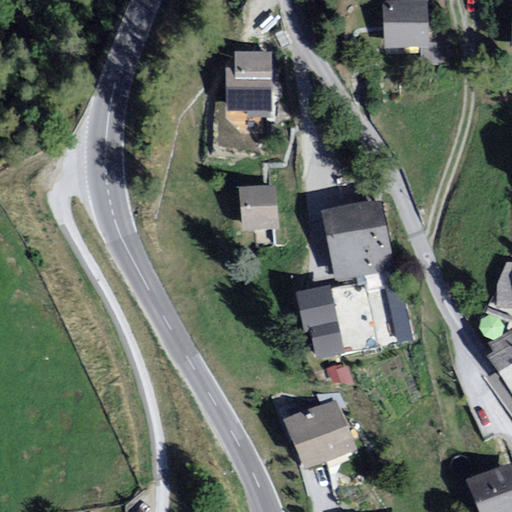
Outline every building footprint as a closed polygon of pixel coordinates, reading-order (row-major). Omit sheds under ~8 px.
[(432,7),(388,6),(387,48),(431,49),(432,7)] [(274,57),(240,57),(241,98),(275,98),(274,57)] [(278,192),(245,194),(247,236),(280,234),(278,192)] [(382,212),(332,221),(342,281),(392,273),(382,212)] [(386,282),(311,295),(321,354),(411,338),(403,292),(388,294),(386,282)] [(511,340),(490,354),(511,391),(511,340)] [(361,452),(339,406),(293,428),(314,474),(361,452)] [(511,511),(511,473),(476,489),(485,511),(511,511)]
